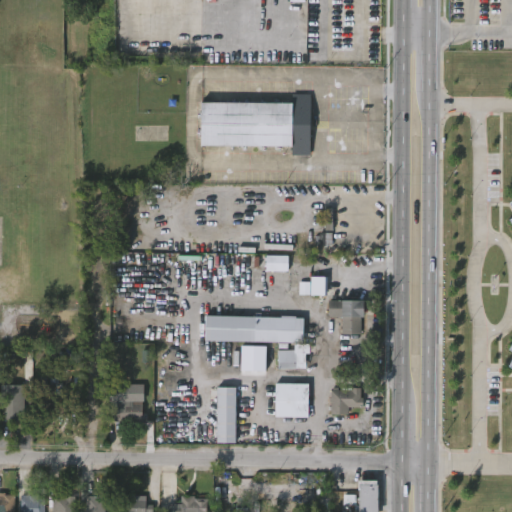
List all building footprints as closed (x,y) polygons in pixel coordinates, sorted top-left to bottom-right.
[(310,94),(310,155),(291,155),(291,145),(200,144),(200,103),(291,104),(291,94),(310,94)] [(325,232),(333,231),(332,208),(324,209),(325,232)] [(342,230),(342,254),(331,254),(331,246),(318,246),(319,232),(331,232),(331,230),(342,230)] [(287,271),(288,256),(266,256),(266,271),(287,271)] [(299,285),(299,295),(325,295),(325,278),(310,277),(310,286),(299,285)] [(363,299),(363,316),(361,316),(361,335),(341,335),(341,317),(328,316),(328,300),(341,300),(341,298),(363,299)] [(295,316),(295,317),(303,317),(302,343),(204,340),(205,315),(280,317),(280,315),(295,316)] [(216,365),(215,345),(264,346),(264,365),(216,365)] [(294,369),(275,369),(275,350),(294,350),(294,369)] [(61,383),(61,395),(57,395),(56,407),(54,407),(54,421),(34,419),(35,408),(37,408),(37,383),(49,383),(49,377),(57,377),(57,382),(61,383)] [(308,384),(307,416),(274,416),(274,410),(273,410),(273,383),(308,384)] [(24,386),(23,421),(0,421),(0,384),(24,385),(24,386)] [(234,443),(215,442),(216,386),(235,387),(234,443)] [(359,388),(360,407),(347,408),(347,425),(334,425),(334,414),(330,414),(329,390),(341,390),(341,388),(359,388)] [(136,401),(136,404),(147,404),(147,413),(150,413),(150,422),(129,421),(129,424),(123,424),(123,421),(116,421),(116,401),(136,401)] [(376,480),(376,483),(377,483),(377,511),(357,511),(357,480),(376,480)] [(0,511),(0,492),(3,492),(3,495),(12,495),(12,511),(0,511)] [(343,505),(355,505),(356,495),(343,495),(343,505)] [(41,496),(41,499),(48,499),(47,511),(23,511),(24,499),(28,499),(28,496),(41,496)] [(78,511),(78,505),(85,505),(85,496),(105,496),(104,511),(78,511)] [(145,496),(145,504),(151,504),(151,511),(123,511),(123,498),(131,498),(131,496),(145,496)] [(194,496),(194,498),(206,498),(206,511),(166,511),(167,504),(175,504),(175,507),(180,508),(181,496),(194,496)] [(77,511),(57,511),(57,499),(78,497),(77,511)]
